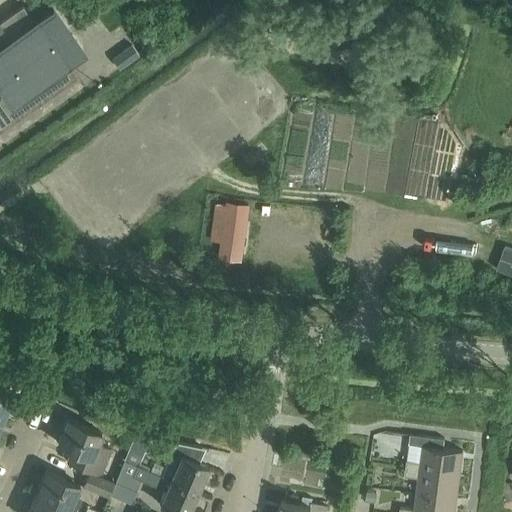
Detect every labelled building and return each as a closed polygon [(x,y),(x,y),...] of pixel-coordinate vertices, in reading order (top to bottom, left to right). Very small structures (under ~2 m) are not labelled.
[(0,132),(79,77),(68,62),(83,51),(53,9),(34,23),(23,6),(0,21),(0,132)] [(224,230),(214,228),(212,240),(222,241),(220,257),(240,260),(248,205),(228,202),(224,230)] [(511,249),(505,247),(498,270),(511,273),(511,249)] [(0,421),(1,422),(12,399),(0,393),(0,390),(3,382),(0,380),(0,421)] [(111,451),(96,444),(101,433),(68,419),(58,443),(80,453),(74,466),(89,472),(100,477),(111,451)] [(423,446),(443,449),(445,439),(425,436),(423,446)] [(407,461),(406,469),(460,476),(463,452),(423,446),(421,463),(407,461)] [(142,454),(140,459),(126,453),(123,460),(198,492),(208,467),(180,455),(175,469),(160,462),(142,454)] [(188,511),(198,492),(123,460),(114,482),(136,491),(140,480),(151,485),(165,491),(160,504),(178,511),(188,511)] [(460,476),(406,469),(405,477),(419,479),(417,494),(457,500),(460,476)] [(80,499),(74,496),(79,485),(46,471),(36,495),(69,509),(75,511),(80,499)] [(115,483),(100,477),(89,472),(83,487),(108,498),(115,483)] [(400,508),(399,511),(454,511),(457,500),(417,494),(415,510),(400,508)] [(67,511),(69,509),(36,495),(28,511),(67,511)] [(326,511),(328,506),(312,503),(312,507),(282,501),(279,511),(326,511)]
